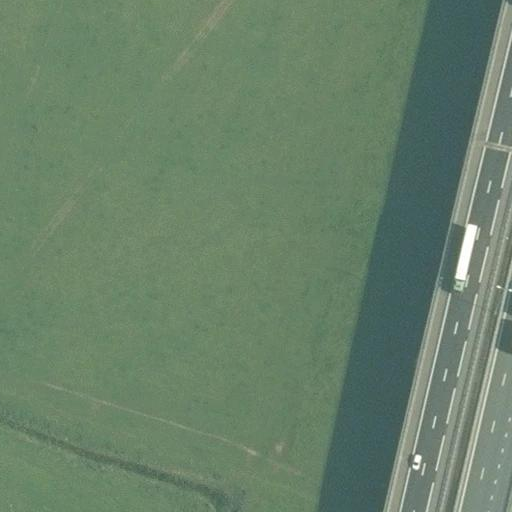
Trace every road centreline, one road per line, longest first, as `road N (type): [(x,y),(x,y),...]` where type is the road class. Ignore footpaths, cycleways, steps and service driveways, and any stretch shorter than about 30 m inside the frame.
road 1 (track): [(0,386),(265,468),(309,457),(331,424),(433,0)]
road 2 (motorway): [(511,106),(419,511)]
road 3 (track): [(0,157),(57,0)]
road 4 (motorway): [(478,511),(511,364)]
